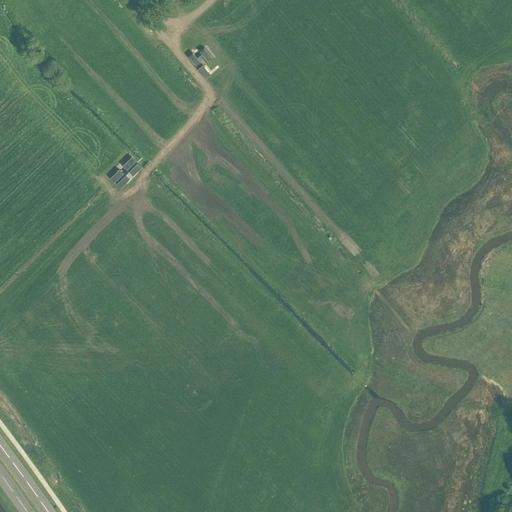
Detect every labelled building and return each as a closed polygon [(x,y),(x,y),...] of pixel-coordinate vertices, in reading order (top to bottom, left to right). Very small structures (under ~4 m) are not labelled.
[(212,45),(207,49),(214,58),(219,55),(212,45)] [(196,55),(204,63),(209,59),(200,50),(196,55)] [(211,63),(206,66),(212,76),(217,73),(211,63)] [(134,168),(143,160),(139,155),(130,164),(134,168)] [(144,161),(137,169),(141,173),(148,164),(144,161)] [(127,167),(118,176),(123,181),(124,180),(129,185),(136,177),(132,172),(127,167)]
